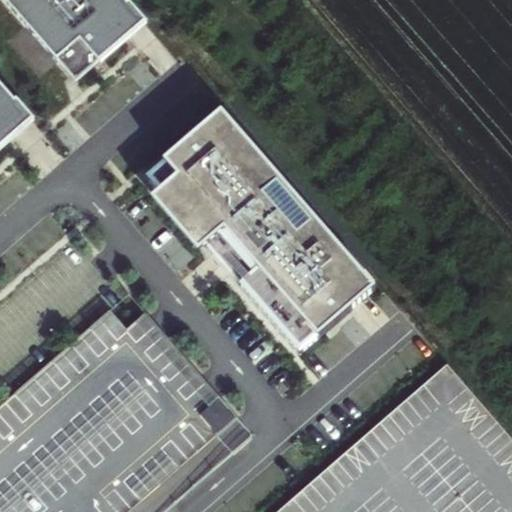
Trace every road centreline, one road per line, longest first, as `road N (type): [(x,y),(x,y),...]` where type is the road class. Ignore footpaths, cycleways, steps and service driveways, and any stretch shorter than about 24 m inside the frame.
road 1 (unknown): [(78,507),(166,433),(174,416),(140,366),(118,370),(0,472)]
road 2 (unknown): [(511,491),(458,433),(399,480)]
